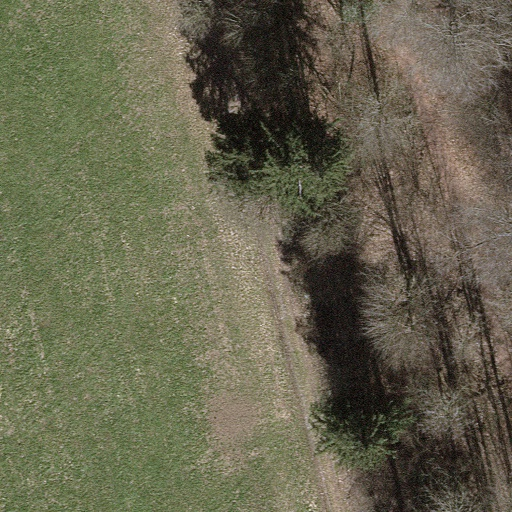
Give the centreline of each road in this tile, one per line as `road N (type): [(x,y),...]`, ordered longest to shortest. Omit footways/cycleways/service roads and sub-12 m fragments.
road 1 (track): [(178,0),(300,511)]
road 2 (track): [(383,0),(421,56),(511,332)]
